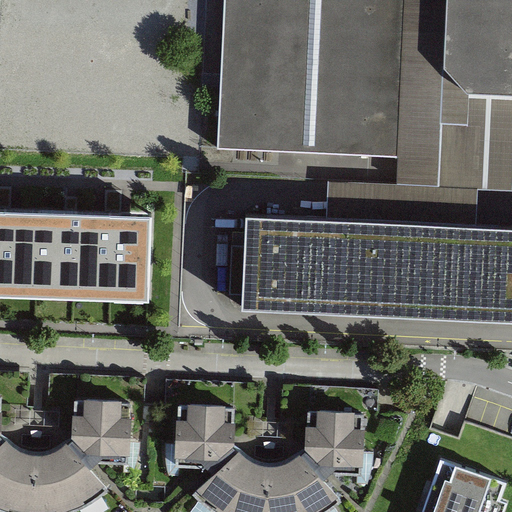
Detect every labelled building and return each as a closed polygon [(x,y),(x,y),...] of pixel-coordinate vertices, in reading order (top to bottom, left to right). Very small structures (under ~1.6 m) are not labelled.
[(224,0),(218,147),(398,152),(405,0),(224,0)] [(511,0),(455,0),(450,70),(469,92),(511,93),(511,0)] [(153,213),(0,207),(0,290),(150,295),(153,213)] [(511,320),(511,227),(250,215),(248,311),(511,320)] [(3,401),(0,401),(0,509),(8,511),(62,511),(73,511),(94,502),(112,489),(91,468),(100,458),(130,463),(133,405),(75,402),(72,440),(66,451),(55,458),(34,457),(15,453),(1,439),(3,401)] [(240,410),(182,406),(181,459),(204,461),(216,477),(197,493),(209,502),(220,511),(328,511),(331,511),(348,498),(328,477),(337,467),(366,472),(370,414),(312,411),(308,450),(303,460),(292,467),(271,466),(252,462),(238,448),(240,410)] [(440,458),(421,511),(502,511),(506,501),(498,498),(505,480),(440,458)]
